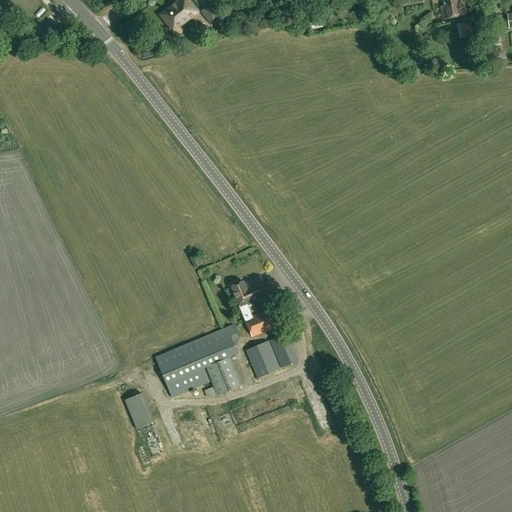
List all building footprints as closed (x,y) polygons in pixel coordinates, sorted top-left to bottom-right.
[(189,0),(179,0),(162,14),(173,29),(197,11),(189,0)] [(470,21),(466,22),(464,15),(466,15),(465,5),(462,5),(460,0),(439,0),(441,7),(440,7),(442,19),(456,17),(460,23),(462,38),(473,36),(470,21)] [(220,15),(211,4),(201,11),(210,22),(220,15)] [(220,29),(227,27),(225,20),(218,22),(220,29)] [(492,55),(492,56),(492,57),(492,58),(493,59),(493,60),(494,61),(495,62),(496,62),(497,63),(499,63),(500,63),(501,62),(502,62),(503,61),(504,60),(504,59),(505,58),(505,57),(505,56),(505,55),(505,54),(504,54),(504,53),(504,52),(503,52),(502,51),(501,51),(501,50),(500,50),(499,50),(498,50),(496,51),(495,52),(494,53),(493,53),(493,54),(493,55),(492,55)] [(202,264),(197,255),(190,258),(195,268),(202,264)] [(252,337),(280,325),(273,308),(252,316),(248,307),(269,299),(260,276),(244,283),(243,281),(231,286),(252,337)] [(207,398),(217,394),(218,395),(243,385),(230,357),(237,354),(232,340),(238,337),(233,325),(155,357),(172,397),(210,382),(204,367),(205,367),(214,386),(205,390),(207,398)] [(296,361),(284,334),(246,350),(258,377),(296,361)] [(260,415),(266,409),(261,404),(256,411),(260,415)] [(162,437),(151,441),(154,449),(165,446),(162,437)]
